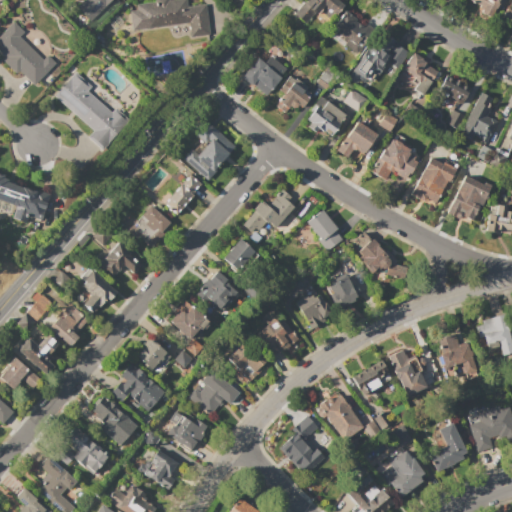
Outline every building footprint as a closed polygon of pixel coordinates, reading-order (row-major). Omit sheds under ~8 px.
[(111,0),(89,22),(75,9),(84,0),(111,0)] [(144,28),(141,4),(153,2),(153,0),(185,0),(187,7),(204,5),(208,35),(189,37),(188,23),(144,28)] [(305,0),(335,0),(342,6),(335,15),(324,5),(320,9),(321,10),(315,16),(312,14),(300,28),(289,18),(304,0),(305,1),(305,0)] [(497,0),(496,2),(498,3),(493,12),(490,10),(487,17),(480,13),(480,11),(477,9),(479,6),(467,0),(497,0)] [(511,6),(511,25),(500,20),(506,8),(510,10),(511,6)] [(345,12),(355,20),(354,21),(365,31),(355,44),(360,48),(354,55),(345,47),(344,49),(326,34),(345,12)] [(0,34),(12,22),(23,32),(18,37),(41,60),(46,56),(54,64),(32,86),(28,81),(23,75),(22,76),(18,72),(15,74),(2,61),(4,58),(0,54),(0,34)] [(344,77),(352,65),(354,66),(380,30),(395,41),(387,52),(389,54),(396,45),(408,53),(390,77),(381,71),(377,77),(374,75),(368,83),(365,80),(362,84),(359,81),(355,85),(344,77)] [(412,52),(421,58),(420,60),(424,62),(423,63),(436,72),(419,97),(394,81),(412,52)] [(256,58),(263,63),(269,56),(269,57),(271,55),(279,62),(278,63),(286,69),(265,95),(251,84),(250,86),(240,78),(256,58)] [(326,68),(336,76),(324,91),(314,82),(323,71),(323,72),(326,68)] [(52,97),(73,73),(90,87),(86,91),(111,112),(114,108),(128,120),(102,151),(86,138),(92,131),(52,97)] [(288,76),(293,80),(295,79),(306,87),(304,90),(309,93),(306,97),(308,98),(300,108),(297,106),(296,107),(290,108),(288,107),(283,113),(274,106),(283,94),(277,90),(288,76)] [(448,77),(455,81),(455,80),(461,83),(460,84),(468,88),(459,105),(436,92),(443,80),(445,81),(448,77)] [(350,89),(365,100),(357,113),(341,102),(350,89)] [(479,92),(490,98),(487,104),(488,104),(486,108),(488,109),(485,116),(495,122),(486,141),(472,134),(468,141),(457,135),(479,92)] [(326,101),(346,116),(334,132),(333,131),(330,137),(323,132),(323,133),(318,129),(315,133),(306,127),(309,123),(305,120),(316,106),(320,109),(326,101)] [(451,110),(463,117),(453,134),(441,128),(451,110)] [(384,113),(396,120),(388,134),(376,127),(384,113)] [(203,119),(234,147),(213,170),(215,171),(206,181),(182,159),(190,149),(196,155),(205,145),(191,132),(203,119)] [(356,122),(375,135),(361,155),(352,149),(345,158),(335,151),(344,137),(345,138),(356,122)] [(391,139),(400,144),(399,145),(408,150),(406,152),(414,157),(412,161),(416,163),(409,175),(407,174),(403,180),(392,173),(389,178),(387,176),(384,181),(368,172),(376,158),(377,158),(383,149),(384,150),(391,139)] [(481,145),(492,151),(485,164),(474,159),(481,145)] [(409,195),(429,158),(447,168),(448,166),(454,169),(442,191),(441,190),(438,194),(439,195),(437,199),(436,198),(433,203),(424,199),(422,202),(409,195)] [(0,174),(3,176),(2,178),(7,180),(6,183),(33,192),(34,189),(49,195),(40,221),(28,217),(25,224),(10,219),(15,207),(0,201),(0,174)] [(188,175),(199,184),(190,194),(192,195),(185,203),(185,204),(182,208),(181,208),(174,216),(162,205),(188,175)] [(445,214),(463,176),(481,184),(482,183),(483,184),(484,182),(490,185),(487,193),(488,194),(485,200),(483,200),(479,209),(479,208),(477,212),(475,212),(471,221),(460,216),(459,219),(458,218),(457,220),(445,214)] [(272,229),(265,222),(257,231),(254,228),(250,232),(241,224),(261,202),(266,206),(281,190),(289,197),(286,200),(293,207),(272,229)] [(148,205),(170,225),(148,250),(126,231),(132,224),(133,225),(141,216),(140,215),(148,205)] [(489,207),(493,207),(493,205),(505,206),(504,210),(511,211),(511,225),(511,232),(509,232),(508,234),(501,233),(502,231),(495,230),(495,233),(484,231),(487,215),(489,207)] [(320,210),(335,229),(333,230),(340,239),(325,252),(316,241),(318,239),(305,223),(320,210)] [(238,239),(257,256),(238,276),(229,267),(230,266),(221,258),(238,239)] [(356,259),(360,256),(356,251),(368,240),(369,241),(371,239),(377,245),(376,246),(382,252),(385,250),(394,259),(374,277),(371,273),(370,274),(356,259)] [(117,243),(128,254),(127,255),(139,265),(131,274),(122,265),(109,279),(95,266),(117,243)] [(88,268),(114,292),(107,300),(105,299),(91,314),(76,299),(84,290),(80,286),(83,282),(79,278),(88,268)] [(60,271),(71,281),(60,292),(50,283),(60,271)] [(193,295),(197,291),(196,290),(206,279),(207,280),(215,271),(237,291),(216,315),(193,295)] [(330,288),(339,283),(337,280),(343,277),(348,286),(352,284),(359,295),(353,299),(354,301),(336,311),(330,300),(335,297),(330,288)] [(24,313),(34,302),(30,298),(36,291),(50,304),(34,322),(24,313)] [(293,302),(304,295),(306,298),(311,295),(312,297),(318,294),(322,302),(325,300),(332,311),(322,317),(324,321),(310,329),(293,302)] [(168,323),(175,314),(176,315),(181,308),(179,306),(184,300),(201,315),(200,316),(208,323),(202,331),(198,328),(188,340),(168,323)] [(47,328),(57,317),(60,319),(63,315),(60,313),(69,303),(72,306),(72,307),(86,320),(75,332),(72,330),(70,332),(77,338),(68,347),(47,328)] [(474,327),(482,325),(480,321),(505,314),(511,339),(511,343),(510,344),(511,350),(511,353),(500,356),(496,341),(484,345),(482,337),(477,338),(474,327)] [(274,318),(278,323),(282,320),(296,339),(287,346),(286,345),(273,356),(272,355),(268,358),(252,337),(262,329),(261,329),(274,318)] [(453,334),(457,344),(465,342),(475,371),(462,375),(459,367),(461,367),(460,363),(450,366),(453,376),(445,379),(440,366),(435,368),(432,358),(435,357),(435,359),(440,357),(439,355),(442,354),(437,340),(453,334)] [(26,338),(36,346),(46,335),(55,343),(44,354),(49,358),(45,362),(51,367),(43,376),(15,350),(26,338)] [(149,340),(155,346),(156,345),(169,357),(153,375),(134,358),(149,340)] [(255,350),(265,361),(257,368),(260,370),(244,385),(222,362),(236,349),(238,351),(241,348),(249,356),(255,350)] [(387,357),(406,348),(411,358),(414,357),(420,370),(417,372),(425,387),(405,397),(392,371),(394,370),(387,357)] [(181,350),(191,359),(183,369),(172,359),(181,350)] [(12,357),(39,382),(31,390),(20,380),(10,391),(0,381),(0,374),(7,366),(6,364),(12,357)] [(361,396),(357,389),(350,377),(378,361),(389,380),(361,396)] [(129,364),(162,392),(145,412),(125,395),(119,402),(109,393),(119,382),(121,384),(124,381),(119,376),(129,364)] [(210,370),(237,393),(228,404),(223,400),(208,417),(186,398),(193,389),(192,383),(195,380),(200,381),(210,370)] [(339,395),(361,427),(339,442),(323,419),(318,422),(310,410),(329,397),(331,400),(339,395)] [(101,396),(114,408),(122,416),(123,415),(135,426),(117,447),(96,428),(100,423),(88,412),(101,396)] [(0,402),(11,412),(1,424),(0,423),(0,402)] [(467,425),(469,425),(465,412),(478,408),(478,410),(485,408),(486,409),(496,406),(497,410),(508,406),(511,418),(511,439),(505,442),(504,437),(501,437),(500,435),(488,439),(490,448),(475,452),(467,425)] [(174,412),(191,424),(194,419),(207,428),(196,444),(194,443),(188,453),(163,437),(171,425),(172,426),(173,424),(168,421),(174,412)] [(278,447),(293,432),(290,429),(303,417),(314,429),(299,443),(308,453),(314,448),(323,458),(310,470),(305,465),(300,470),(278,447)] [(450,423),(465,452),(460,455),(462,459),(435,472),(426,454),(444,446),(436,430),(450,423)] [(388,431),(397,447),(409,441),(401,425),(388,431)] [(74,426),(108,455),(103,462),(103,463),(97,470),(96,469),(91,475),(71,458),(65,466),(53,456),(62,445),(65,447),(68,443),(63,439),(74,426)] [(156,450),(176,463),(166,478),(172,481),(166,490),(137,472),(144,461),(148,461),(149,461),(156,450)] [(405,450),(426,479),(398,498),(387,483),(400,474),(390,460),(405,450)] [(46,456),(75,481),(66,492),(63,489),(58,494),(73,507),(69,511),(70,511),(60,511),(35,490),(40,484),(38,482),(45,474),(37,467),(46,456)] [(392,505),(383,511),(356,511),(359,510),(342,489),(353,480),(356,484),(367,475),(374,484),(362,493),(367,500),(379,489),(392,505)] [(121,511),(106,501),(114,489),(123,495),(130,485),(144,495),(143,497),(145,498),(143,501),(155,509),(153,511),(121,511)] [(22,488),(35,499),(33,501),(43,509),(44,507),(49,511),(16,511),(23,505),(14,497),(22,488)] [(228,511),(238,499),(257,511),(228,511)]
